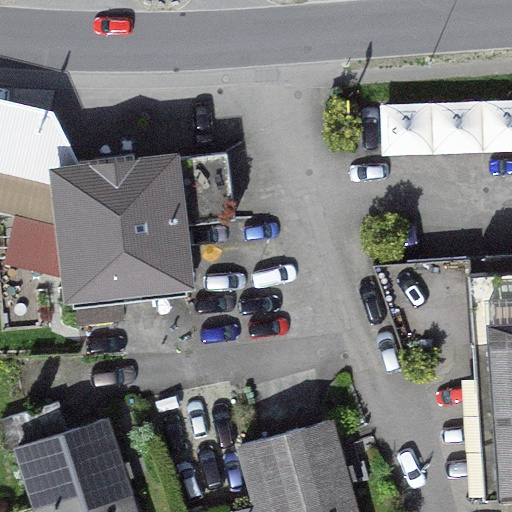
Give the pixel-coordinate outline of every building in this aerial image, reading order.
[(174,293),(163,165),(46,177),(43,116),(0,107),(0,207),(64,220),(72,302),(174,293)] [(511,110),(383,117),(379,163),(511,162),(511,110)] [(411,346),(489,344),(499,499),(511,497),(511,252),(488,254),(487,271),(388,276),(411,346)] [(129,511),(103,426),(24,451),(42,511),(129,511)] [(348,511),(324,430),(245,453),(262,511),(348,511)]
